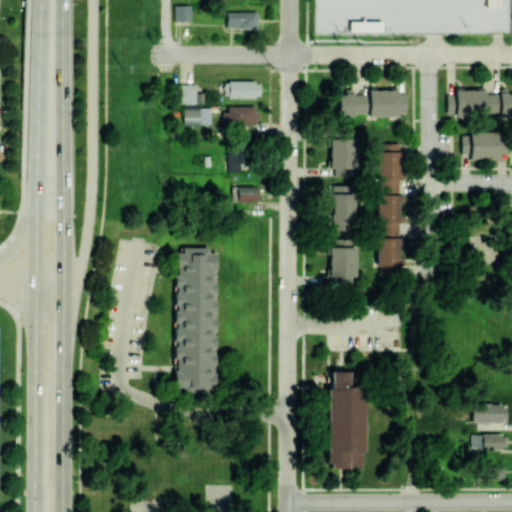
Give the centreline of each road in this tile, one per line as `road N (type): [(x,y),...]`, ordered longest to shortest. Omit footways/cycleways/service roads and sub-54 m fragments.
road 1 (residential): [(286,511),(288,54)]
road 2 (secondary): [(62,367),(93,176),(94,0)]
road 3 (secondary): [(35,194),(33,509)]
road 4 (secondary): [(63,509),(63,197)]
road 5 (residential): [(287,501),(511,501)]
road 6 (residential): [(288,54),(511,53)]
road 7 (secondary): [(63,197),(61,0)]
road 8 (secondary): [(36,0),(35,194)]
road 9 (residential): [(165,55),(288,54)]
